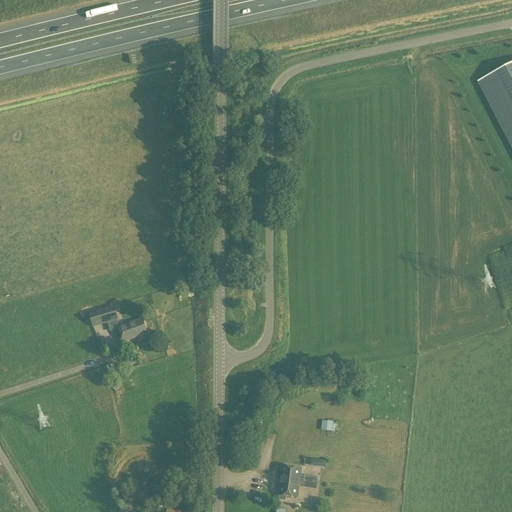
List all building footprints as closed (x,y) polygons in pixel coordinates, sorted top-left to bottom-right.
[(511,67),(479,84),(511,148),(511,67)] [(88,313),(92,328),(117,320),(113,305),(88,313)] [(123,342),(147,334),(141,319),(120,327),(117,328),(119,332),(115,333),(117,339),(121,338),(123,342)] [(110,377),(117,374),(113,364),(106,366),(110,377)] [(322,430),(333,431),(334,421),(322,421),(322,430)] [(279,498),(278,501),(285,501),(286,496),(297,498),(298,484),(303,485),(304,481),(304,477),(299,476),(300,469),(282,467),(280,482),(279,495),(279,498)] [(305,475),(304,487),(317,488),(318,476),(305,475)]
